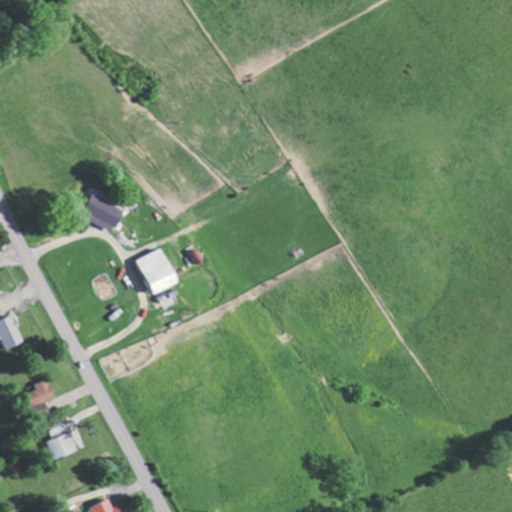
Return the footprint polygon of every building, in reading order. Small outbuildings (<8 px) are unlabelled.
[(126,211),(96,194),(87,210),(97,216),(95,219),(116,230),(126,211)] [(156,294),(181,281),(164,247),(139,259),(156,294)] [(8,350),(25,341),(12,315),(0,320),(0,339),(2,338),(8,350)] [(28,392),(32,405),(55,398),(49,379),(33,384),(35,390),(28,392)] [(73,433),(47,440),(52,458),(77,452),(73,433)] [(119,511),(111,496),(92,506),(95,511),(119,511)]
